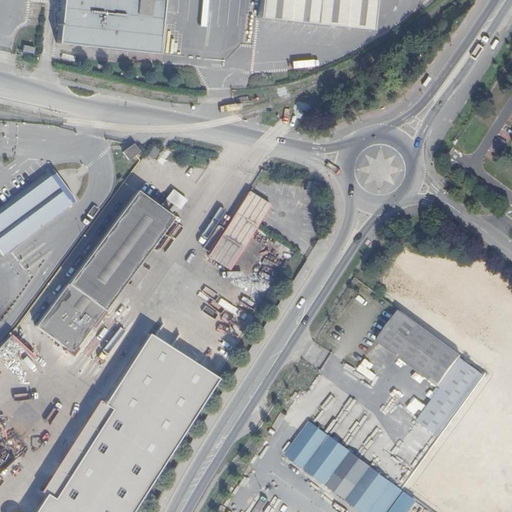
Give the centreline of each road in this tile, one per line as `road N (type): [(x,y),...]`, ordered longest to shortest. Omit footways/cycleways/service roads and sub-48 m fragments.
road 1 (unclassified): [(0,80),(96,113),(200,126),(350,160)]
road 2 (secondary): [(304,307),(178,511)]
road 3 (secondary): [(397,143),(502,0)]
road 4 (secondary): [(304,307),(387,200)]
road 5 (secondary): [(361,194),(304,307)]
road 6 (unclassified): [(409,182),(511,251)]
